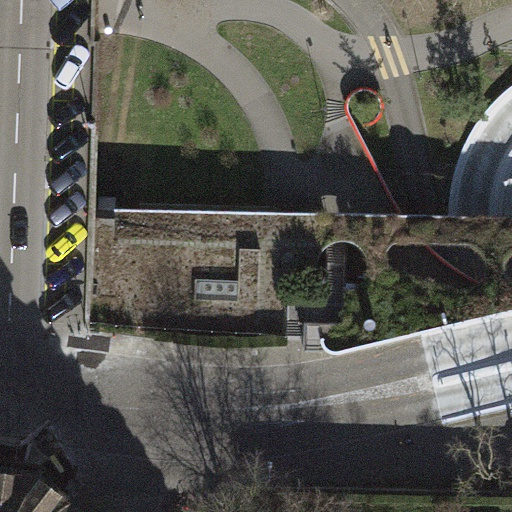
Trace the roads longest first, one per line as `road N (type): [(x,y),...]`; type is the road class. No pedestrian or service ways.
road 1 (residential): [(15,88),(5,399)]
road 2 (residential): [(244,416),(345,449),(386,453),(511,438)]
road 3 (residential): [(244,416),(5,399)]
